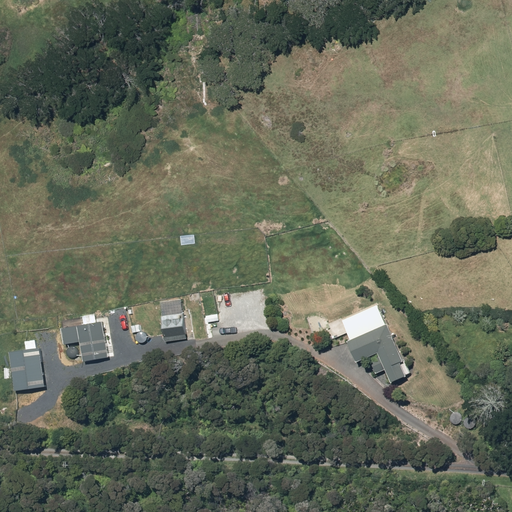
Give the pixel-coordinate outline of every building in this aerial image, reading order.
[(181,236),(181,245),(191,244),(190,236),(181,236)] [(377,373),(385,369),(391,383),(407,376),(401,363),(404,362),(387,324),(386,324),(377,304),(342,320),(351,340),(349,341),(358,362),(369,357),(377,373)] [(183,313),(162,316),(165,341),(186,338),(183,313)] [(217,314),(206,316),(207,323),(219,321),(217,314)] [(108,357),(102,321),(61,328),(64,344),(79,342),(83,361),(108,357)] [(39,347),(9,351),(14,390),(44,386),(39,347)]
